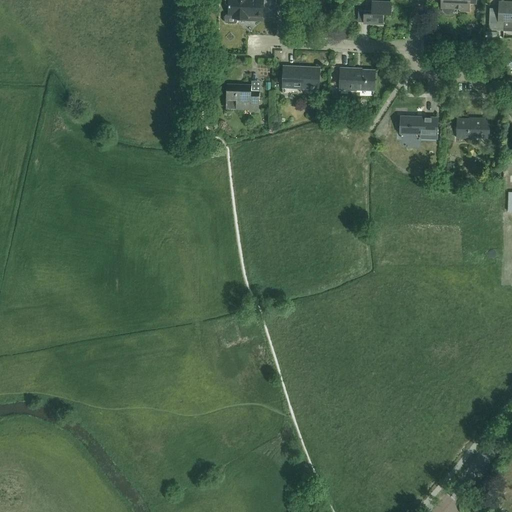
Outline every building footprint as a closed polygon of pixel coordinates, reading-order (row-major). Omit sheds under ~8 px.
[(225,0),(225,3),(227,5),(229,5),(229,15),(226,15),(225,16),(225,22),(226,23),(236,24),(237,22),(237,15),(255,16),(255,9),(263,9),(263,0),(225,0)] [(441,0),(442,8),(443,8),(443,10),(445,12),(447,14),(450,14),(452,13),(454,11),(454,8),(461,9),(461,11),(469,11),(469,0),(441,0)] [(390,14),(391,2),(373,1),(373,11),(365,10),(364,25),(383,25),(383,13),(390,14)] [(499,30),(499,21),(511,21),(511,1),(499,1),(499,8),(490,8),(490,29),(499,30)] [(283,88),(319,89),(320,70),(302,69),(302,67),(284,66),(283,88)] [(375,91),(376,70),(363,70),(363,68),(341,68),(340,90),(357,91),(357,90),(375,91)] [(227,109),(250,110),(258,110),(259,92),(251,92),(251,85),(228,84),(227,109)] [(420,133),(420,138),(437,139),(437,118),(401,117),(400,132),(420,133)] [(489,138),(489,119),(477,119),(458,119),(457,137),(489,138)] [(490,175),(502,175),(503,164),(491,163),(490,175)]
